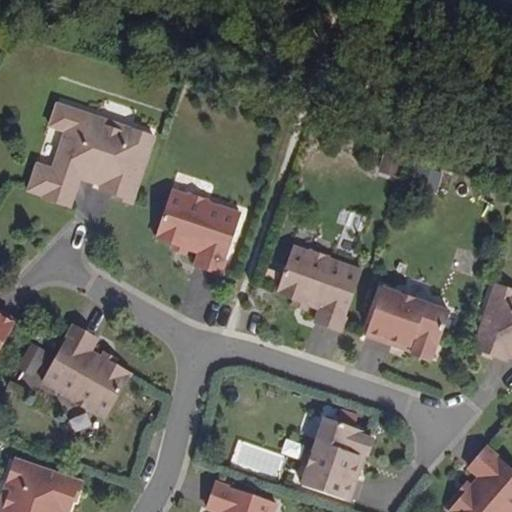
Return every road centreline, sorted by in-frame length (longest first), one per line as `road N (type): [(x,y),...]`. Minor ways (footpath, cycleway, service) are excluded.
road 1 (residential): [(212,354),(399,392),(433,433)]
road 2 (residential): [(212,354),(168,483),(149,511)]
road 3 (residential): [(76,265),(212,354)]
